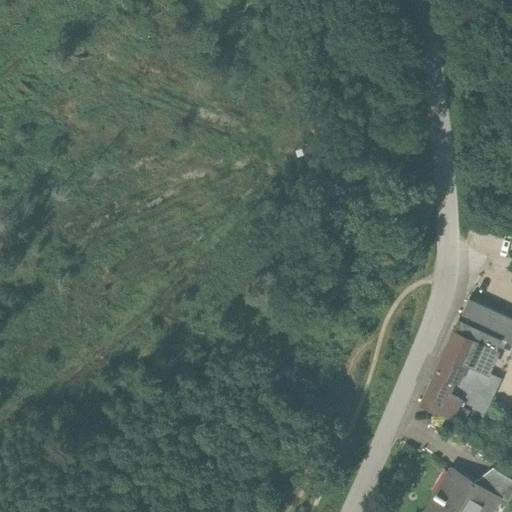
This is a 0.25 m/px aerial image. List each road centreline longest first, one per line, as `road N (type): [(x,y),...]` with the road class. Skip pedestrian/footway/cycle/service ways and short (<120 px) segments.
road 1 (unclassified): [(349,511),(450,269),(427,0)]
road 2 (unknown): [(382,335),(347,367),(349,391),(289,511)]
